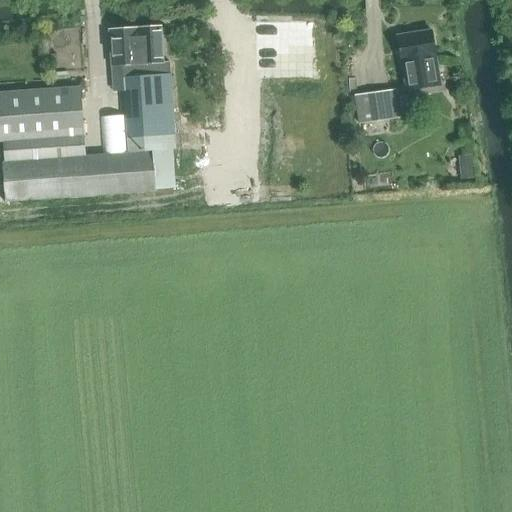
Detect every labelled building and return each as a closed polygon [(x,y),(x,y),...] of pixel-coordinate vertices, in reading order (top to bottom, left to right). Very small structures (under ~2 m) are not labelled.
[(130,156),(87,159),(4,164),(7,204),(157,194),(157,188),(177,187),(175,152),(178,152),(173,63),(166,64),(163,28),(112,32),(114,68),(120,68),(121,78),(125,78),(130,156)] [(396,38),(403,81),(442,74),(437,49),(435,49),(432,32),(396,38)] [(0,143),(3,144),(84,139),(86,139),(83,89),(0,94),(0,143)] [(395,90),(355,95),(360,123),(399,118),(395,90)] [(3,144),(4,164),(87,159),(84,139),(3,144)]
